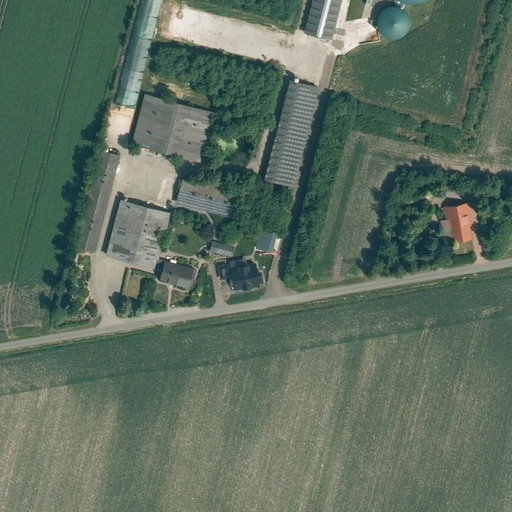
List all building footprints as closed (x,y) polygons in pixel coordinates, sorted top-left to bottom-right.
[(311,0),(304,32),(332,39),(341,0),(311,0)] [(389,37),(394,37),(399,36),(404,33),(407,29),(408,23),(408,18),(405,13),(402,10),(397,7),(392,7),(386,8),(382,11),(379,16),(378,21),(378,26),(380,31),(384,35),(389,37)] [(176,9),(167,35),(182,41),(191,14),(176,9)] [(136,36),(139,36),(138,42),(151,43),(152,32),(143,31),(143,32),(136,31),(136,36)] [(126,73),(144,76),(149,45),(131,42),(126,73)] [(264,178),(294,186),(321,86),(290,78),(264,178)] [(214,111),(144,92),(130,143),(200,162),(214,111)] [(114,196),(122,154),(105,150),(99,177),(106,179),(103,194),(114,196)] [(239,190),(183,177),(177,203),(233,216),(239,190)] [(171,211),(120,197),(104,254),(155,268),(171,211)] [(446,241),(472,237),(469,223),(474,222),(470,201),(445,206),(447,218),(442,219),(446,241)] [(211,250),(232,255),(235,243),(214,238),(211,250)] [(158,277),(190,286),(196,267),(163,258),(158,277)]
